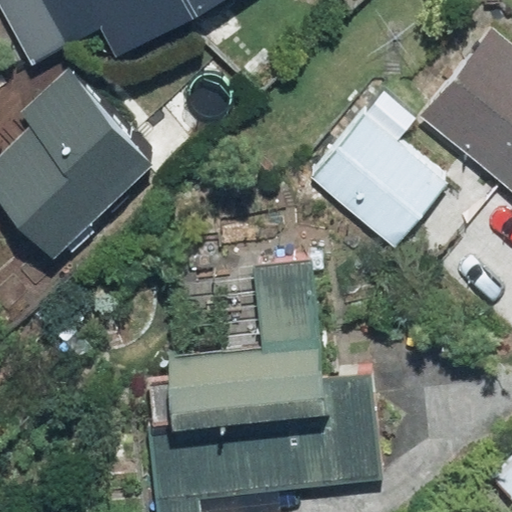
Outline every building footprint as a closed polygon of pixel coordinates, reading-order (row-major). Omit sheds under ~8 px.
[(14,0),(44,49),(109,10),(124,36),(183,0),(14,0)] [(511,26),(484,3),(416,88),(511,165),(511,26)] [(75,54),(0,125),(0,169),(65,238),(162,145),(75,54)] [(373,100),(315,170),(398,238),(456,168),(373,100)] [(189,408),(151,413),(162,511),(294,511),(290,478),(396,465),(385,382),(347,387),(329,243),(263,252),(273,331),(181,343),(189,408)] [(511,456),(498,472),(511,484),(511,456)]
